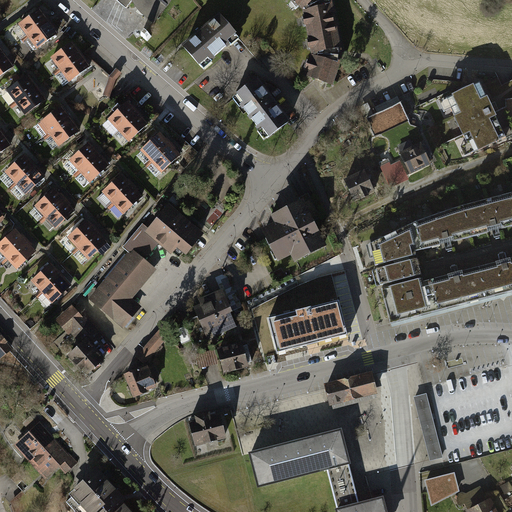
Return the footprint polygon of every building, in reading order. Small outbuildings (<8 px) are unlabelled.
[(115,0),(127,9),(132,2),(141,14),(156,27),(173,5),(174,0),(115,0)] [(316,0),(294,0),(305,11),(316,0)] [(333,7),(305,13),(313,55),(342,50),(333,7)] [(19,27),(28,39),(49,24),(40,11),(19,27)] [(220,18),(184,48),(203,71),(239,41),(220,18)] [(28,39),(38,52),(59,36),(49,24),(28,39)] [(53,61),(61,73),(82,58),(74,46),(53,61)] [(0,62),(0,80),(14,70),(6,58),(0,62)] [(61,73),(70,84),(91,70),(82,58),(61,73)] [(333,88),(340,68),(312,58),(305,78),(333,88)] [(8,93),(18,105),(38,90),(29,78),(8,93)] [(290,124),(258,84),(235,102),(267,142),(290,124)] [(481,85),(440,104),(465,157),(505,139),(481,85)] [(18,105),(27,117),(47,102),(38,90),(18,105)] [(409,121),(400,102),(366,118),(375,136),(409,121)] [(109,122),(119,133),(138,115),(129,105),(109,122)] [(41,126),(50,137),(70,121),(60,109),(41,126)] [(119,133),(129,144),(148,126),(138,115),(119,133)] [(50,137),(60,149),(80,132),(70,121),(50,137)] [(140,153),(151,164),(171,145),(160,134),(140,153)] [(0,137),(0,155),(11,148),(3,136),(0,137)] [(424,140),(399,153),(410,174),(431,164),(430,161),(432,160),(430,156),(432,155),(427,144),(426,144),(424,140)] [(151,164),(162,175),(182,156),(171,145),(151,164)] [(72,164),(82,174),(100,158),(90,147),(72,164)] [(82,174),(92,185),(110,168),(100,158),(82,174)] [(7,175),(16,187),(37,170),(28,159),(7,175)] [(388,159),(379,163),(381,166),(380,166),(390,188),(408,179),(399,160),(391,164),(388,159)] [(364,169),(343,179),(354,201),(360,198),(360,199),(368,196),(368,194),(374,191),(364,169)] [(16,187),(25,199),(47,182),(37,170),(16,187)] [(104,196),(114,206),(133,188),(123,178),(104,196)] [(114,206),(125,217),(143,198),(133,188),(114,206)] [(37,209),(47,220),(66,203),(55,192),(37,209)] [(511,197),(503,200),(510,227),(511,226),(511,197)] [(273,222),(260,229),(277,262),(290,255),(294,262),(326,245),(302,198),(269,215),(273,222)] [(452,214),(460,241),(510,227),(503,200),(452,214)] [(47,220),(58,232),(76,215),(66,203),(47,220)] [(160,209),(128,247),(142,258),(151,246),(172,263),(193,237),(160,209)] [(402,228),(410,256),(460,241),(452,214),(402,228)] [(62,242),(72,252),(92,234),(81,223),(62,242)] [(410,256),(402,228),(365,248),(371,269),(404,261),(404,257),(410,256)] [(0,241),(0,261),(1,262),(20,242),(10,232),(0,241)] [(72,252),(82,263),(102,245),(92,234),(72,252)] [(1,262),(11,272),(30,252),(20,242),(1,262)] [(129,255),(87,300),(118,329),(135,310),(125,301),(150,275),(129,255)] [(511,259),(474,269),(482,298),(511,290),(511,259)] [(404,261),(371,269),(376,289),(382,287),(409,280),(404,261)] [(27,283),(37,294),(55,278),(46,267),(27,283)] [(474,269),(428,281),(436,310),(482,298),(474,269)] [(37,294),(46,305),(65,289),(55,278),(37,294)] [(428,281),(382,292),(390,322),(436,310),(428,281)] [(199,304),(192,307),(207,340),(236,327),(229,313),(231,312),(221,289),(197,300),(199,304)] [(340,301),(266,320),(276,359),(350,340),(340,301)] [(81,346),(69,355),(86,375),(104,359),(91,345),(98,339),(73,309),(59,321),(81,346)] [(146,364),(167,338),(157,331),(137,356),(146,364)] [(0,359),(1,360),(14,348),(0,332),(0,359)] [(241,342),(216,348),(223,374),(248,367),(246,363),(251,361),(247,345),(242,346),(241,342)] [(200,367),(217,364),(215,351),(198,354),(200,367)] [(134,369),(122,374),(132,398),(147,392),(146,391),(156,387),(146,366),(135,371),(134,369)] [(370,374),(356,378),(361,396),(375,392),(370,374)] [(356,378),(327,386),(331,403),(361,396),(356,378)] [(442,457),(426,395),(420,396),(415,398),(424,432),(427,432),(434,459),(442,457)] [(194,420),(187,421),(194,447),(226,439),(219,413),(209,416),(208,412),(193,416),(194,420)] [(7,449),(25,466),(49,442),(31,425),(19,436),(5,422),(0,428),(0,439),(3,444),(7,449)] [(259,486),(327,468),(337,510),(359,504),(349,463),(340,431),(251,454),(259,486)] [(49,442),(25,466),(41,482),(52,471),(58,477),(71,465),(49,442)] [(454,473),(425,480),(431,506),(460,492),(454,473)] [(122,511),(88,475),(59,502),(68,511),(122,511)] [(468,510),(466,511),(497,511),(491,498),(487,500),(480,486),(466,494),(462,492),(454,496),(460,506),(464,504),(468,510)] [(385,511),(382,498),(359,504),(337,510),(337,511),(385,511)]
